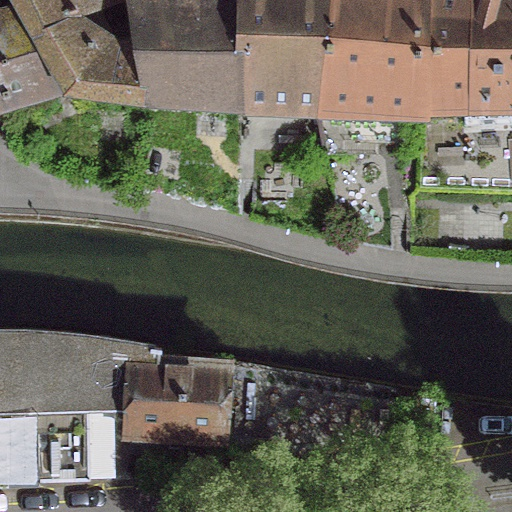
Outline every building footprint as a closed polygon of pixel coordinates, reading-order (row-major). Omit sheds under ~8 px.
[(8,0),(13,6),(31,31),(122,0),(8,0)] [(122,0),(31,31),(65,97),(243,115),(239,0),(122,0)] [(330,0),(239,0),(243,115),(318,118),(330,0)] [(418,121),(429,0),(330,0),(318,118),(418,121)] [(470,114),(470,0),(429,0),(418,121),(433,121),(433,116),(470,114)] [(511,114),(511,0),(470,0),(470,114),(511,114)] [(0,116),(65,97),(31,31),(13,6),(0,9),(0,116)] [(511,130),(483,132),(485,184),(511,183),(511,130)] [(0,484),(30,483),(30,481),(84,480),(83,407),(126,406),(129,361),(155,363),(156,350),(103,341),(44,335),(0,332),(0,484)] [(217,436),(222,367),(155,363),(129,361),(126,406),(124,430),(168,433),(167,445),(196,447),(197,435),(217,436)]
